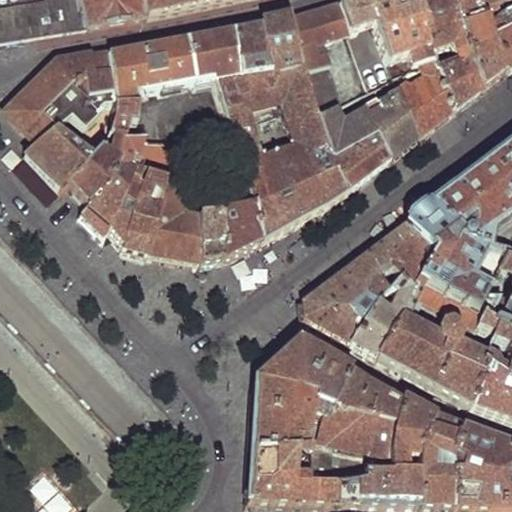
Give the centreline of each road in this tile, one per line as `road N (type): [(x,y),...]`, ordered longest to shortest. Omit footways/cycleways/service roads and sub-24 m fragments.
road 1 (residential): [(511,110),(246,309)]
road 2 (residential): [(319,0),(40,61),(0,77)]
road 3 (residential): [(511,450),(385,394),(246,309)]
road 4 (residential): [(0,180),(176,369)]
road 5 (residential): [(176,369),(210,414),(220,448),(217,482),(202,511)]
